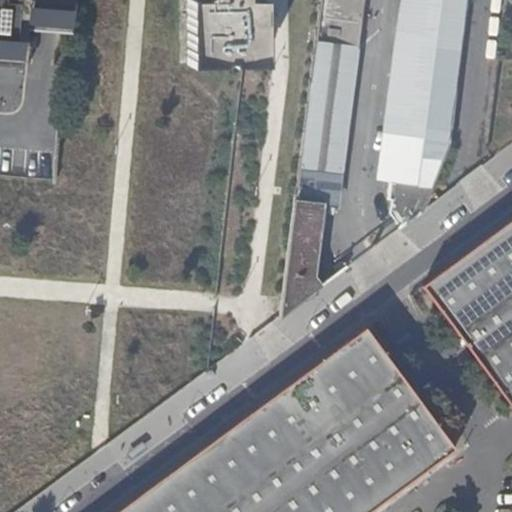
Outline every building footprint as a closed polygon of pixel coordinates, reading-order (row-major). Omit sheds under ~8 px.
[(0,0),(0,60),(23,62),(28,0),(0,0)] [(189,0),(191,60),(223,60),(224,57),(233,56),(234,60),(256,60),(266,59),(265,0),(189,0)] [(365,0),(322,0),(301,172),(341,177),(365,0)] [(450,147),(468,0),(408,0),(402,31),(378,179),(390,181),(394,182),(434,187),(450,147)] [(337,208),(341,177),(301,172),(299,183),(298,194),(313,196),(328,197),(327,206),(337,208)] [(424,211),(434,187),(394,182),(390,181),(388,201),(392,201),(390,213),(402,227),(424,211)] [(298,194),(282,316),(323,286),(317,279),(327,206),(328,197),(313,196),(298,194)] [(511,220),(427,284),(463,332),(511,295),(511,220)] [(335,276),(370,250),(360,236),(334,255),(331,270),(335,276)] [(511,295),(463,332),(481,356),(511,333),(511,295)] [(370,326),(119,511),(220,511),(406,374),(370,326)] [(511,333),(481,356),(511,397),(511,333)] [(406,374),(220,511),(270,511),(424,398),(406,374)] [(424,398),(270,511),(371,511),(460,446),(424,398)]
